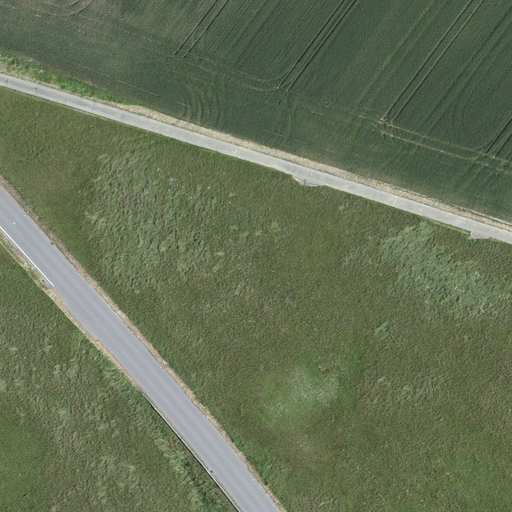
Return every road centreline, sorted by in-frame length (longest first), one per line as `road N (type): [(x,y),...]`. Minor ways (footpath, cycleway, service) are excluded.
road 1 (track): [(511,235),(0,81)]
road 2 (tertiary): [(260,511),(0,211)]
